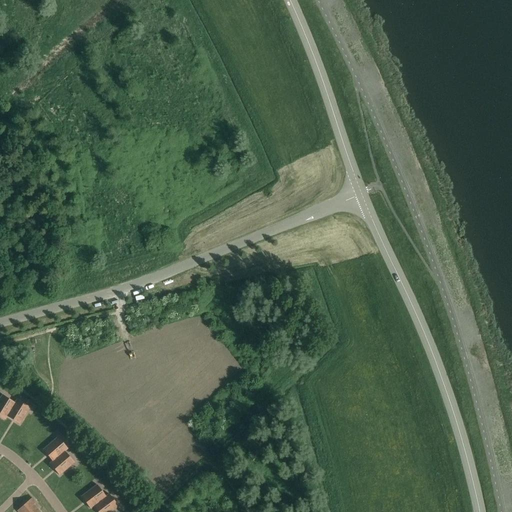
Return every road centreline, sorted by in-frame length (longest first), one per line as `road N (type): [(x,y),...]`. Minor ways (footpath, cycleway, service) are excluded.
road 1 (unclassified): [(0,322),(127,287),(361,193)]
road 2 (tertiary): [(480,511),(442,379),(361,193)]
road 3 (track): [(167,272),(183,220),(255,181),(261,170),(176,0)]
road 4 (tertiary): [(361,193),(297,16)]
road 5 (track): [(180,248),(282,193),(291,185),(288,163)]
